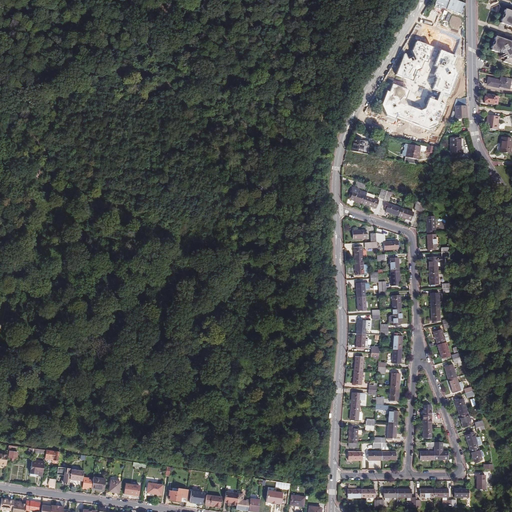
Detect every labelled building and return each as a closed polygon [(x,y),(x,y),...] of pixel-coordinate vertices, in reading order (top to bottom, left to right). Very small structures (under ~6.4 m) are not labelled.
[(511,9),(507,8),(505,12),(505,14),(505,16),(503,18),(502,22),(511,25),(511,9)] [(511,40),(497,35),(495,39),(496,42),(494,45),(493,46),(491,49),(501,53),(504,53),(504,54),(501,55),(502,57),(503,58),(506,58),(507,60),(504,60),(505,62),(511,64),(511,40)] [(421,42),(417,40),(414,49),(412,49),(413,51),(412,52),(410,49),(409,49),(407,50),(407,51),(408,53),(406,54),(405,53),(404,54),(396,74),(410,79),(413,71),(412,68),(413,67),(415,68),(416,68),(417,67),(418,65),(420,68),(422,68),(431,45),(426,44),(425,44),(422,43),(421,42)] [(448,52),(444,51),(435,73),(436,75),(439,73),(440,74),(438,75),(439,78),(442,78),(442,79),(438,81),(438,83),(429,106),(428,107),(429,111),(423,114),(421,110),(420,110),(407,105),(407,104),(402,106),(402,105),(402,104),(403,101),(401,100),(400,100),(399,99),(404,98),(403,96),(406,89),(392,83),(384,105),(384,106),(387,105),(387,106),(385,107),(385,109),(386,110),(387,110),(389,110),(389,111),(387,112),(388,114),(428,130),(430,129),(429,127),(430,126),(432,128),(433,129),(435,128),(435,126),(434,124),(435,124),(436,126),(437,126),(450,95),(458,74),(457,73),(455,74),(454,72),(457,71),(457,69),(455,68),(453,69),(452,67),(454,66),(458,56),(454,54),(452,55),(448,53),(448,52)] [(499,64),(492,62),(489,69),(496,71),(499,64)] [(511,91),(511,82),(511,80),(506,80),(505,82),(500,81),(500,79),(491,78),(490,86),(504,88),(504,90),(511,91)] [(493,104),(494,96),(486,94),(484,103),(493,104)] [(456,118),(467,117),(466,105),(455,106),(456,118)] [(499,116),(488,115),(487,120),(489,120),(487,128),(496,130),(497,121),(499,122),(499,116)] [(463,138),(451,139),(451,153),(460,153),(460,148),(463,148),(463,138)] [(511,150),(511,139),(503,138),(502,147),(499,147),(498,153),(511,154),(511,150)] [(353,139),(351,150),(361,153),(363,141),(353,139)] [(403,162),(416,164),(420,147),(408,144),(405,158),(404,158),(403,162)] [(390,164),(381,161),(377,174),(385,177),(390,164)] [(348,198),(363,203),(366,192),(358,189),(357,187),(354,186),(351,187),(348,198)] [(366,192),(363,203),(376,208),(379,200),(374,198),(374,196),(373,194),(366,192)] [(385,211),(399,216),(402,208),(386,203),(384,208),(386,209),(385,211)] [(402,208),(399,216),(412,221),(415,213),(402,208)] [(435,232),(434,216),(425,216),(426,232),(435,232)] [(365,237),(364,229),(352,230),(352,238),(365,237)] [(375,234),(375,241),(375,242),(384,242),(384,234),(375,234)] [(436,234),(427,235),(427,249),(436,249),(436,234)] [(397,250),(396,241),(383,243),(384,251),(397,250)] [(353,247),(354,261),(363,261),(362,247),(353,247)] [(428,272),(437,271),(437,262),(444,262),(443,256),(441,256),(427,257),(428,272)] [(389,259),(390,273),(399,272),(398,258),(389,259)] [(363,261),(354,261),(355,275),(364,274),(363,261)] [(438,284),(437,271),(428,272),(429,284),(438,284)] [(399,272),(390,273),(391,287),(400,286),(399,272)] [(355,283),(356,297),(365,297),(365,283),(355,283)] [(430,307),(439,307),(438,293),(429,293),(430,307)] [(365,297),(356,297),(356,311),(366,310),(365,297)] [(391,299),(392,313),(400,312),(399,299),(392,300),(391,299)] [(439,321),(439,307),(430,307),(431,321),(439,321)] [(400,312),(392,313),(392,319),(388,319),(389,323),(393,324),(393,327),(398,326),(398,324),(401,324),(400,312)] [(432,332),(436,345),(445,342),(449,341),(446,333),(443,334),(441,329),(432,332)] [(393,337),(392,350),(400,351),(401,337),(393,337)] [(445,342),(436,345),(440,357),(448,354),(445,342)] [(400,351),(392,350),(391,363),(399,363),(400,351)] [(354,356),(353,371),(362,371),(363,357),(354,356)] [(459,357),(452,359),(453,363),(456,362),(458,366),(463,364),(462,361),(460,361),(459,357)] [(443,367),(447,381),(456,378),(452,364),(443,367)] [(362,371),(353,371),(352,384),(361,384),(362,371)] [(390,387),(399,388),(399,374),(390,373),(390,387)] [(456,378),(447,381),(451,393),(460,390),(463,389),(462,387),(460,382),(458,383),(456,378)] [(398,401),(399,388),(390,387),(389,400),(398,401)] [(352,392),(351,406),(359,406),(360,393),(352,392)] [(453,401),(458,415),(466,412),(461,398),(453,401)] [(422,410),(422,424),(431,424),(431,408),(429,405),(423,405),(422,410)] [(359,406),(351,406),(350,418),(358,418),(359,406)] [(388,424),(396,425),(397,411),(391,411),(392,410),(388,410),(388,424)] [(466,412),(458,415),(462,426),(470,424),(466,412)] [(396,439),(396,425),(388,424),(387,439),(396,439)] [(431,424),(422,424),(422,437),(430,437),(431,424)] [(348,428),(348,441),(356,441),(357,428),(348,428)] [(464,434),(469,448),(477,445),(481,443),(479,436),(474,438),(472,432),(464,434)] [(434,451),(434,460),(447,460),(447,451),(443,451),(443,442),(434,442),(434,451)] [(477,445),(469,448),(474,461),(482,458),(477,445)] [(32,450),(31,458),(35,458),(35,456),(43,457),(44,452),(32,450)] [(14,461),(15,454),(9,453),(9,452),(7,451),(6,460),(14,461)] [(367,460),(381,460),(381,451),(367,451),(367,460)] [(381,451),(381,460),(395,460),(395,451),(381,451)] [(419,460),(434,460),(434,451),(419,451),(419,460)] [(44,452),(43,457),(43,460),(52,461),(56,462),(57,454),(44,452)] [(347,460),(362,460),(362,452),(347,452),(347,460)] [(30,464),(28,477),(33,478),(35,477),(40,478),(42,465),(30,464)] [(69,471),(69,470),(56,468),(55,476),(62,477),(61,484),(63,484),(63,486),(67,486),(68,480),(69,471)] [(82,472),(69,471),(68,480),(80,482),(82,472)] [(485,489),(484,475),(475,475),(476,489),(485,489)] [(82,479),(81,489),(85,490),(86,488),(90,488),(91,482),(86,481),(87,479),(82,479)] [(90,488),(90,490),(101,492),(103,480),(91,479),(91,482),(90,488)] [(117,494),(118,482),(108,481),(107,493),(117,494)] [(152,495),(153,485),(146,484),(145,491),(145,494),(152,495)] [(160,485),(153,485),(152,495),(159,496),(160,485)] [(347,496),(360,495),(360,489),(357,489),(357,485),(348,485),(348,489),(347,489),(347,496)] [(128,486),(127,495),(136,497),(137,488),(128,486)] [(382,497),(397,497),(397,488),(382,488),(382,497)] [(415,507),(415,497),(410,497),(410,492),(411,492),(411,489),(409,489),(409,488),(397,488),(397,497),(406,497),(406,501),(409,501),(409,507),(415,507)] [(467,498),(467,489),(453,489),(453,496),(453,498),(467,498)] [(200,504),(201,493),(189,491),(188,503),(200,504)] [(173,501),(182,502),(183,493),(179,493),(174,493),(173,501)] [(236,494),(225,493),(224,503),(229,504),(229,505),(236,506),(237,494),(236,494)] [(237,494),(236,506),(235,511),(245,511),(246,511),(248,502),(243,501),(243,495),(237,494)] [(304,507),(305,498),(292,496),(291,505),(304,507)] [(219,507),(220,498),(209,497),(208,506),(219,507)] [(258,500),(248,499),(248,502),(246,511),(256,511),(257,511),(258,500)] [(12,501),(0,500),(0,510),(10,511),(12,502),(12,501)] [(271,511),(273,502),(258,500),(257,511),(256,511),(260,511),(264,511),(271,511)] [(17,503),(12,502),(10,511),(23,511),(24,506),(20,505),(17,505),(17,503)] [(29,504),(24,503),(24,506),(23,511),(28,511),(33,511),(37,511),(38,504),(29,503),(29,504)]
